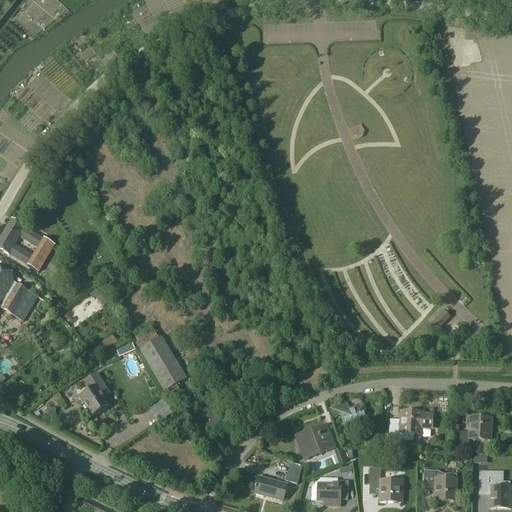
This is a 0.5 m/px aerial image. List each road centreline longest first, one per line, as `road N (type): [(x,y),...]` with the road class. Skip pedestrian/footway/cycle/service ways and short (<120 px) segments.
road 1 (unclassified): [(0,212),(77,104),(132,59),(190,27),(258,7),(316,3),(410,5),(511,20)]
road 2 (unclassified): [(511,388),(387,383),(296,406),(259,431),(200,511)]
road 3 (secondary): [(199,511),(0,424)]
